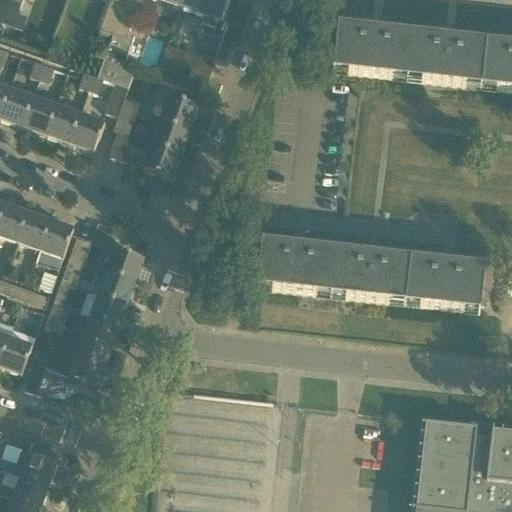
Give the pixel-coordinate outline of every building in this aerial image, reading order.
[(138,0),(137,3),(143,12),(140,20),(151,24),(158,4),(180,12),(184,0),(138,0)] [(197,36),(221,45),(228,25),(222,24),(230,0),(184,0),(180,12),(203,20),(197,36)] [(9,2),(5,11),(19,15),(22,6),(9,2)] [(99,34),(101,35),(112,39),(123,9),(110,4),(99,34)] [(102,84),(114,88),(128,93),(133,76),(128,74),(125,65),(134,39),(128,37),(136,13),(123,9),(112,39),(110,43),(97,81),(102,84)] [(332,75),(407,84),(412,38),(337,30),(332,75)] [(485,46),(453,43),(412,38),(407,84),(480,92),(485,46)] [(480,92),(511,95),(511,49),(485,46),(480,92)] [(155,83),(201,100),(213,66),(167,50),(155,83)] [(39,85),(44,69),(34,66),(29,82),(39,85)] [(39,85),(48,88),(53,72),(44,69),(39,85)] [(78,92),(88,96),(93,80),(83,77),(78,92)] [(88,96),(97,99),(102,84),(97,81),(97,82),(93,80),(88,96)] [(103,117),(117,122),(120,112),(124,102),(128,93),(114,88),(103,117)] [(0,119),(9,95),(0,91),(0,119)] [(0,119),(0,124),(22,132),(32,103),(9,95),(0,119)] [(160,126),(188,136),(197,112),(184,107),(169,101),(160,126)] [(120,112),(136,117),(139,108),(124,102),(120,112)] [(56,111),(32,103),(22,132),(45,140),(56,111)] [(45,140),(69,148),(79,120),(56,111),(45,140)] [(136,117),(120,112),(117,122),(132,127),(136,117)] [(104,128),(79,120),(69,148),(93,157),(97,144),(98,145),(104,128)] [(180,160),(188,136),(160,126),(151,150),(180,160)] [(127,141),(116,137),(108,161),(119,165),(127,141)] [(151,150),(142,174),(158,180),(159,179),(171,184),(180,160),(151,150)] [(0,222),(0,241),(17,247),(27,218),(4,210),(0,222)] [(50,226),(27,218),(17,247),(40,256),(50,226)] [(73,234),(50,226),(40,256),(62,263),(73,234)] [(77,241),(68,265),(76,268),(76,267),(83,269),(91,246),(77,241)] [(336,255),(303,251),(261,246),(256,292),(330,300),(336,255)] [(114,254),(106,277),(135,287),(143,264),(114,254)] [(409,263),(377,259),(336,255),(330,300),(404,309),(409,263)] [(484,271),(451,268),(409,263),(404,309),(479,317),(484,271)] [(75,292),(83,269),(76,267),(76,268),(68,265),(60,288),(68,290),(68,289),(75,292)] [(98,300),(126,310),(135,287),(106,277),(98,300)] [(3,286),(0,295),(0,297),(10,301),(14,290),(3,286)] [(68,290),(60,288),(52,309),(60,312),(68,290)] [(10,301),(21,305),(25,294),(14,290),(10,301)] [(21,305),(33,309),(37,298),(25,294),(21,305)] [(49,302),(37,298),(33,309),(45,313),(49,302)] [(118,332),(126,310),(98,300),(90,322),(118,332)] [(52,309),(44,332),(52,335),(60,312),(52,309)] [(111,355),(118,332),(90,322),(82,345),(111,355)] [(0,364),(8,343),(11,333),(0,329),(0,364)] [(44,332),(39,347),(53,352),(58,337),(52,335),(44,332)] [(8,343),(0,364),(0,372),(21,380),(31,351),(8,343)] [(82,345),(74,367),(103,377),(111,355),(82,345)] [(94,401),(103,377),(74,367),(36,354),(31,369),(22,394),(36,399),(45,373),(69,381),(65,391),(94,401)] [(415,511),(511,511),(511,438),(493,436),(493,432),(492,432),(490,443),(475,442),(476,434),(421,428),(421,429),(424,430),(415,511)] [(20,456),(16,468),(1,463),(0,466),(0,474),(19,481),(48,492),(56,469),(20,456)] [(36,511),(41,511),(48,492),(19,481),(15,494),(0,488),(0,499),(12,503),(36,511)] [(36,511),(12,503),(8,511),(36,511)]
